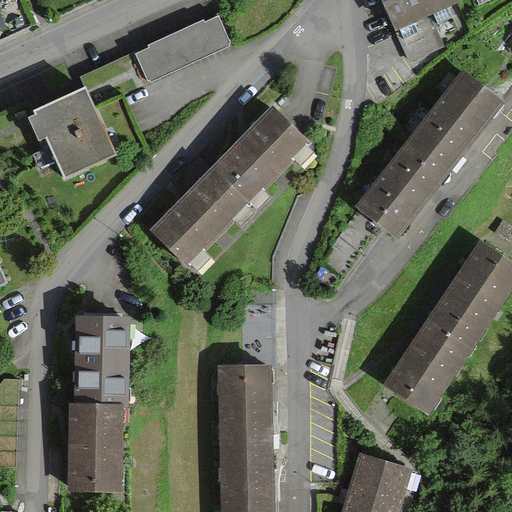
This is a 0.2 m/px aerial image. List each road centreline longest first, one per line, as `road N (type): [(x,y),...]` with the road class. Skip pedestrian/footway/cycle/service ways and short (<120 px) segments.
road 1 (residential): [(327,0),(69,267),(47,305),(37,511)]
road 2 (residential): [(337,0),(355,46),(351,131),(296,273),(309,511)]
road 3 (residential): [(155,0),(0,69)]
